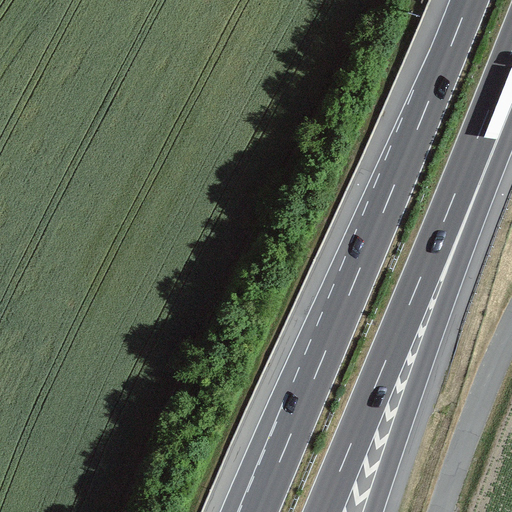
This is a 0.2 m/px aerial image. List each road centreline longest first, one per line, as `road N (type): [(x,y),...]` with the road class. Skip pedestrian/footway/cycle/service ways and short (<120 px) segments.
road 1 (motorway): [(469,0),(258,511)]
road 2 (motorway): [(323,511),(511,52)]
road 3 (motorway): [(374,511),(511,71)]
road 4 (tertiary): [(441,511),(511,330)]
